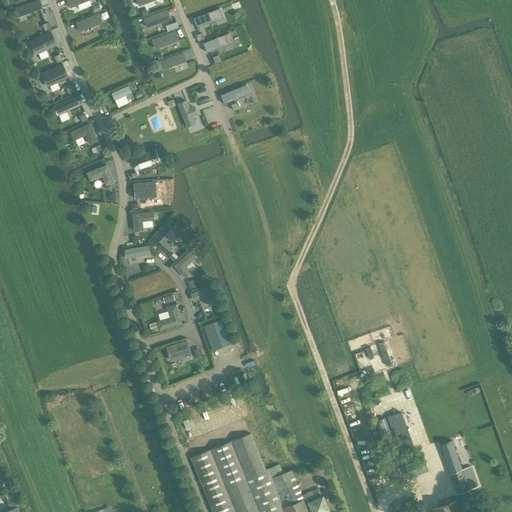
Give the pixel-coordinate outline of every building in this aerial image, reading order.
[(39,0),(16,8),(19,16),(41,8),(39,0)] [(146,9),(165,2),(164,0),(154,0),(144,4),(146,9)] [(99,4),(92,7),(94,12),(101,9),(99,4)] [(167,10),(144,18),(147,27),(170,19),(167,10)] [(217,10),(193,19),(196,27),(208,23),(207,22),(220,17),(217,10)] [(98,13),(76,22),(79,31),(102,22),(98,13)] [(50,32),(32,40),(38,53),(56,45),(50,32)] [(175,32),(152,40),(155,49),(178,40),(175,32)] [(227,34),(203,44),(206,52),(217,48),(217,47),(230,42),(227,34)] [(85,46),(89,56),(112,46),(108,37),(85,46)] [(183,53),(160,61),(163,70),(186,62),(183,53)] [(99,79),(124,69),(120,60),(95,70),(99,79)] [(233,60),(213,67),(218,80),(237,73),(233,60)] [(62,64),(44,72),(50,85),(68,77),(62,64)] [(126,73),(129,80),(135,77),(133,71),(126,73)] [(72,85),(66,88),(69,94),(75,91),(72,85)] [(129,86),(112,94),(115,100),(132,92),(129,86)] [(201,102),(195,104),(198,111),(215,104),(207,86),(196,90),(201,102)] [(245,86),(220,95),(224,104),(235,99),(234,98),(247,93),(245,86)] [(77,96),(54,106),(58,115),(81,105),(77,96)] [(173,99),(167,101),(170,108),(175,106),(173,99)] [(187,100),(178,103),(187,126),(196,123),(193,116),(196,115),(193,107),(190,108),(187,100)] [(216,106),(205,109),(208,124),(220,121),(216,106)] [(85,114),(80,117),(83,123),(88,120),(85,114)] [(74,140),(86,134),(90,143),(97,140),(90,124),(71,132),(74,140)] [(155,149),(131,157),(133,165),(157,157),(155,149)] [(114,182),(107,164),(87,172),(90,181),(102,176),(106,186),(114,182)] [(133,183),(135,199),(157,197),(156,181),(133,183)] [(143,230),(142,221),(154,220),(153,211),(132,213),(134,231),(143,230)] [(166,227),(152,243),(159,249),(166,256),(172,249),(164,242),(173,233),(166,227)] [(151,254),(149,246),(149,245),(124,249),(126,258),(151,254)] [(185,278),(191,272),(186,266),(197,257),(191,250),(174,265),(185,278)] [(162,272),(138,277),(139,286),(164,281),(162,272)] [(218,301),(212,285),(191,293),(194,301),(207,297),(210,304),(218,301)] [(177,305),(167,307),(170,318),(156,322),(159,331),(182,324),(177,305)] [(217,305),(212,307),(214,315),(220,312),(217,305)] [(223,318),(203,325),(213,350),(232,343),(223,318)] [(398,349),(389,353),(391,358),(399,355),(401,361),(411,357),(403,335),(394,338),(395,342),(396,342),(398,349)] [(186,341),(167,347),(171,361),(190,356),(186,341)] [(200,348),(193,350),(196,358),(202,356),(200,348)] [(401,412),(387,417),(401,455),(415,449),(409,434),(407,429),(401,412)] [(385,418),(375,422),(381,440),(392,436),(385,418)] [(193,454),(213,511),(330,511),(322,486),(302,493),(294,468),(284,472),(280,463),(266,468),(254,433),(193,454)] [(462,469),(452,440),(440,444),(457,493),(478,486),(471,466),(462,469)] [(8,499),(11,508),(20,504),(17,495),(8,499)] [(411,509),(419,507),(415,495),(407,497),(411,509)] [(458,511),(455,501),(431,510),(432,511),(458,511)]
